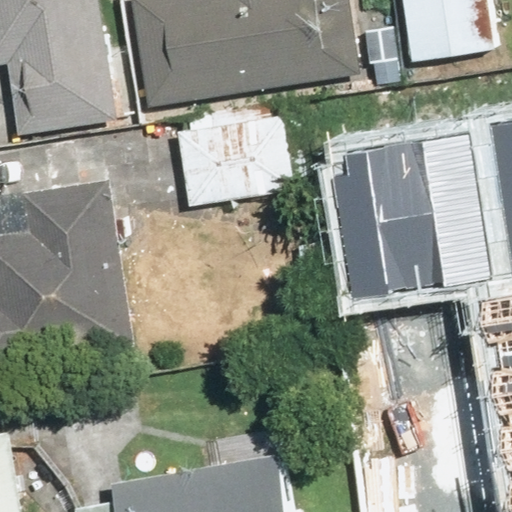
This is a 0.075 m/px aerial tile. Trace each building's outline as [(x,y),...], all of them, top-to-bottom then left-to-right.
[(131,116),(113,0),(0,0),(0,64),(23,61),(33,130),(131,116)] [(149,0),(165,104),(376,73),(365,0),(149,0)] [(504,0),(421,0),(430,56),(511,45),(504,0)] [(194,128),(205,200),(309,185),(299,113),(194,128)] [(511,125),(496,128),(511,231),(511,125)] [(336,175),(353,295),(489,275),(469,135),(346,152),(349,173),(336,175)] [(0,296),(0,364),(149,343),(125,177),(41,189),(47,226),(0,233),(0,266),(4,295),(0,296)] [(511,295),(481,301),(511,505),(511,295)] [(0,511),(39,511),(26,427),(0,431),(0,511)] [(305,511),(293,447),(129,478),(132,497),(89,505),(90,511),(305,511)]
